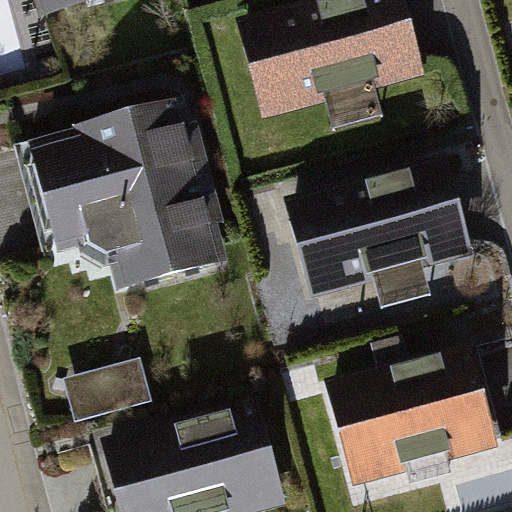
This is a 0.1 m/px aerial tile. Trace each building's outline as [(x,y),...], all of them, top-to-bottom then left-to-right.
[(33,0),(38,15),(91,0),(33,0)] [(410,0),(286,0),(237,14),(265,115),(325,98),(334,131),(386,117),(377,84),(430,69),(410,0)] [(107,230),(124,289),(229,260),(180,86),(17,131),(49,246),(107,230)] [(449,149),(284,195),(313,296),(373,279),(382,312),(434,298),(424,265),(477,250),(449,149)] [(482,329),(317,375),(345,476),(405,459),(415,492),(466,478),(457,445),(510,430),(482,329)] [(139,348),(65,369),(77,409),(150,389),(139,348)] [(255,389),(96,433),(118,511),(255,511),(287,503),(255,389)]
